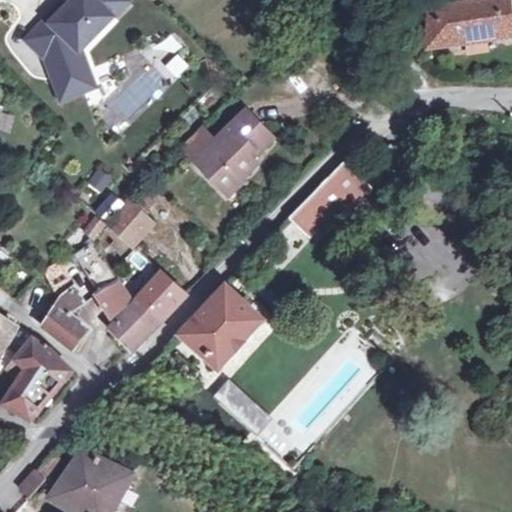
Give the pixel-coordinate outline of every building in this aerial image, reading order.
[(40,55),(61,102),(82,94),(76,76),(87,72),(80,52),(113,19),(106,12),(117,0),(74,0),(64,9),(60,5),(25,40),(40,55)] [(124,0),(117,0),(106,12),(113,19),(128,4),(124,0)] [(511,24),(509,0),(488,0),(431,7),(429,47),(431,47),(511,35),(511,24)] [(173,78),(189,69),(179,54),(164,64),(173,78)] [(94,89),(87,72),(76,76),(82,94),(94,89)] [(195,162),(221,190),(235,176),(241,182),(257,166),(249,158),(254,154),(257,156),(272,141),(246,114),(214,144),(195,162)] [(182,149),(195,162),(214,144),(201,131),(182,149)] [(349,209),(368,190),(346,168),(340,163),(288,217),(307,236),(341,201),(349,209)] [(96,169),(89,184),(105,191),(112,176),(96,169)] [(235,176),(221,190),(227,196),(241,182),(235,176)] [(105,224),(132,247),(152,224),(128,203),(105,224)] [(117,265),(132,247),(105,224),(104,227),(95,240),(93,243),(117,265)] [(84,275),(103,263),(92,245),(70,258),(75,267),(78,265),(84,275)] [(103,263),(84,275),(97,296),(116,283),(110,272),(103,263)] [(44,273),(59,301),(43,326),(42,328),(73,350),(87,332),(69,316),(82,306),(60,264),(44,273)] [(162,274),(138,299),(162,321),(186,296),(162,274)] [(116,283),(97,296),(112,321),(130,301),(116,283)] [(218,372),(260,322),(223,287),(223,288),(178,335),(218,372)] [(162,321),(138,299),(133,305),(114,325),(109,329),(131,354),(162,321)] [(0,354),(5,345),(17,328),(2,319),(0,317),(0,354)] [(19,356),(14,362),(24,371),(22,376),(4,405),(31,422),(73,373),(51,353),(33,340),(19,356)] [(24,371),(14,362),(8,369),(22,376),(24,371)] [(254,436),(271,418),(230,378),(213,396),(254,436)] [(71,511),(112,511),(142,459),(126,449),(99,442),(92,456),(80,450),(49,499),(71,511)] [(44,481),(61,463),(50,452),(34,471),(44,481)]
